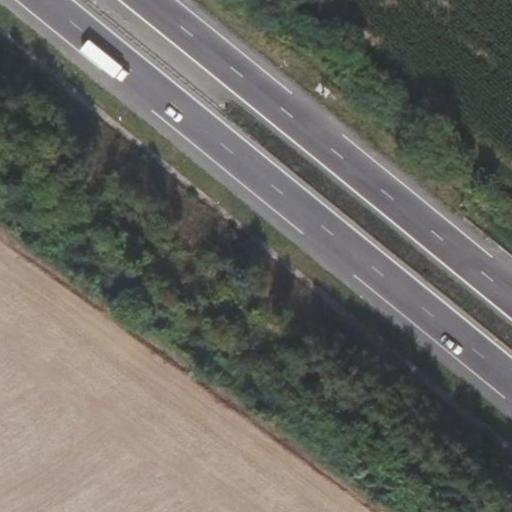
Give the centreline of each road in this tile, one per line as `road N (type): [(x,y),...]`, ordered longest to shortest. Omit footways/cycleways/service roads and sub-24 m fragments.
road 1 (trunk): [(36,0),(511,382)]
road 2 (trunk): [(511,290),(149,0)]
